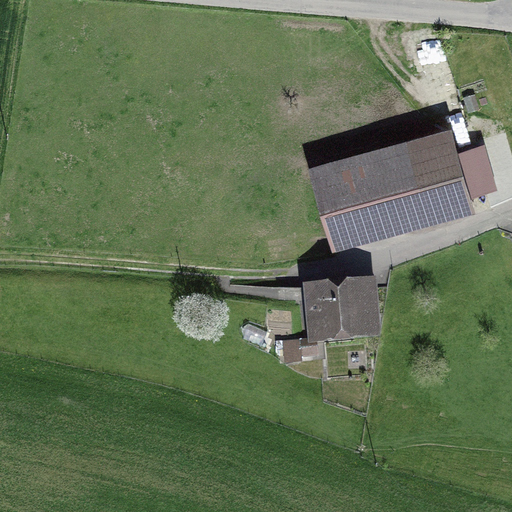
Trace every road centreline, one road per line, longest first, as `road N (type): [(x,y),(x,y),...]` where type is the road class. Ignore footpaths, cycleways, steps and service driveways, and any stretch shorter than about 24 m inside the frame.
road 1 (track): [(304,273),(0,256)]
road 2 (tertiary): [(506,20),(269,0)]
road 3 (residential): [(511,208),(370,264),(304,273)]
